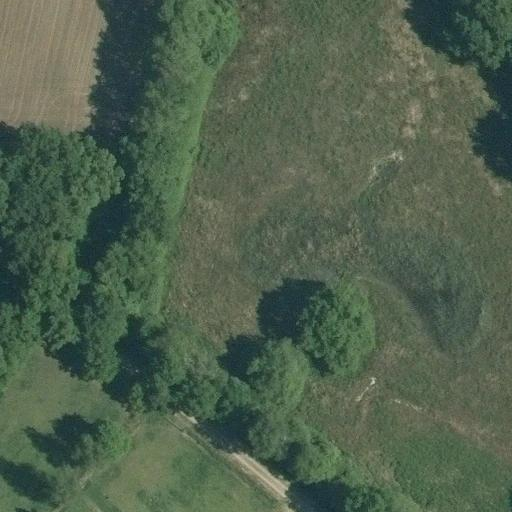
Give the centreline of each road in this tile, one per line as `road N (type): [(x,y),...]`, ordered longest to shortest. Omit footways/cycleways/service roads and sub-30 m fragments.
road 1 (track): [(301,511),(83,332),(41,313)]
road 2 (track): [(41,313),(30,301),(56,244),(55,195)]
